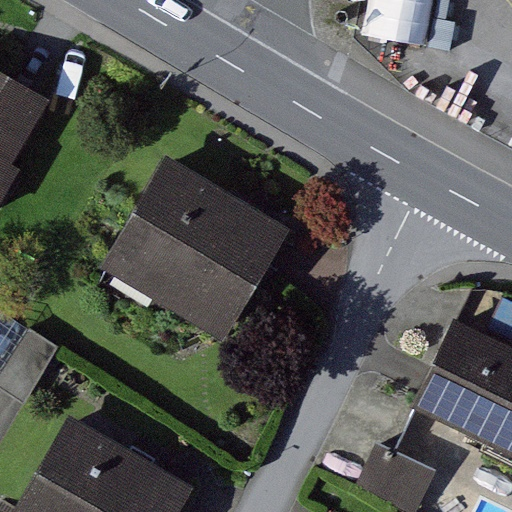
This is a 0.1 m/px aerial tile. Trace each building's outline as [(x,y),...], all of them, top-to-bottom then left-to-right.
[(46,102),(0,75),(0,208),(22,170),(10,163),(46,102)] [(286,232),(167,163),(103,272),(222,341),(275,251),(286,232)] [(0,371),(2,373),(28,331),(4,317),(0,323),(0,371)] [(511,352),(452,324),(426,379),(413,406),(415,407),(511,453),(511,352)] [(57,348),(27,331),(28,331),(2,373),(0,377),(0,387),(12,395),(26,403),(57,348)] [(199,511),(207,500),(82,426),(30,511),(199,511)] [(393,455),(376,447),(357,488),(409,511),(414,511),(432,473),(393,455)]
